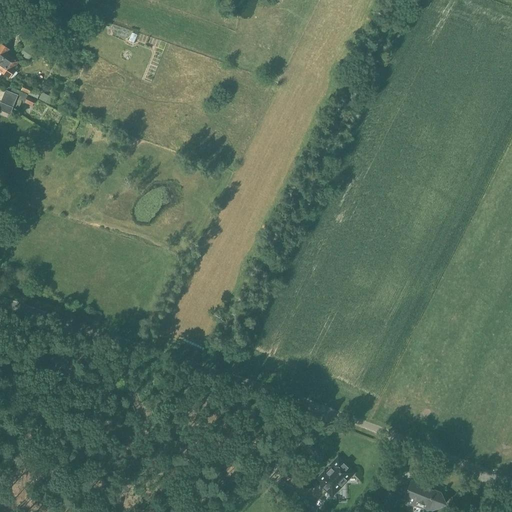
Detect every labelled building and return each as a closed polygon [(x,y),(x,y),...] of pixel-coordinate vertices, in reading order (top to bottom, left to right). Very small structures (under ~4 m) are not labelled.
[(0,73),(9,79),(15,71),(13,69),(19,61),(7,53),(9,49),(0,43),(0,73)] [(19,55),(28,61),(34,52),(25,45),(19,55)] [(39,92),(22,84),(20,90),(36,98),(39,92)] [(18,96),(5,91),(0,103),(0,112),(9,116),(18,96)] [(50,105),(53,98),(42,93),(39,99),(50,105)] [(317,480),(332,495),(353,473),(338,459),(330,467),(331,468),(325,474),(324,473),(317,480)] [(444,504),(440,493),(421,486),(418,479),(412,482),(404,500),(430,510),(444,504)] [(386,510),(385,511),(396,511),(397,511),(393,509),(398,495),(385,490),(378,507),(386,510)]
